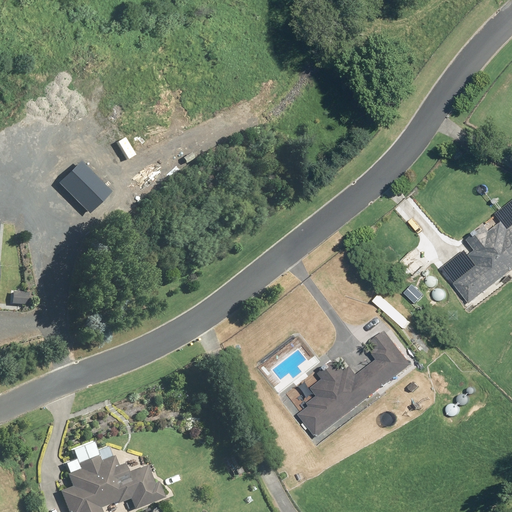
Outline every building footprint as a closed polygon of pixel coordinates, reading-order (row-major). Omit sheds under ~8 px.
[(107,191),(79,163),(59,182),(87,211),(107,191)] [(468,301),(511,267),(511,200),(463,238),(474,252),(470,255),(478,266),(455,284),(468,301)] [(415,248),(400,263),(402,265),(398,269),(407,278),(411,274),(413,276),(428,262),(415,248)] [(316,439),(412,365),(384,330),(373,339),(379,347),(371,352),(377,359),(357,375),(350,366),(343,371),(336,362),(319,375),(323,379),(311,388),(306,382),(299,388),(309,400),(306,402),(310,407),(298,416),(316,439)] [(71,485),(59,490),(66,511),(101,511),(101,508),(117,503),(128,498),(133,511),(163,500),(157,483),(152,485),(145,467),(127,473),(123,461),(116,464),(113,456),(99,462),(96,455),(76,463),(78,470),(67,474),(71,485)]
